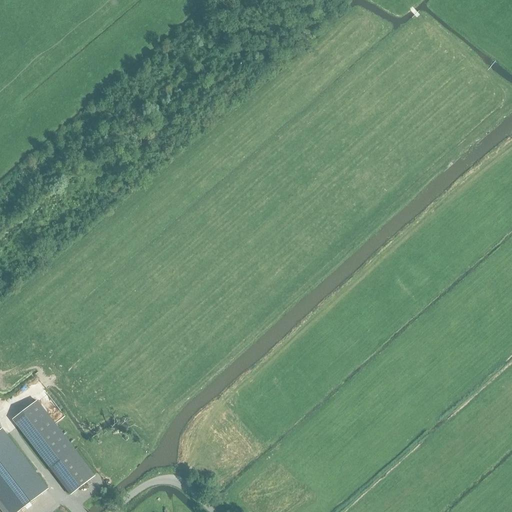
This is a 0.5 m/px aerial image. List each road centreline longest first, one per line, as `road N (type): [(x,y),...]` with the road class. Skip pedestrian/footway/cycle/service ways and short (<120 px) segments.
road 1 (track): [(77,511),(0,411)]
road 2 (unclassified): [(212,511),(180,483),(163,479),(136,490),(115,511)]
